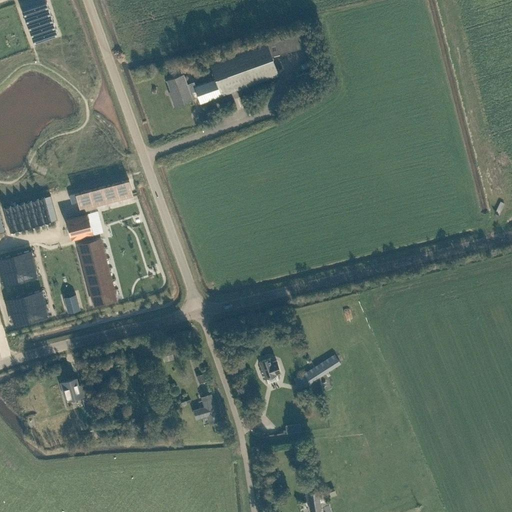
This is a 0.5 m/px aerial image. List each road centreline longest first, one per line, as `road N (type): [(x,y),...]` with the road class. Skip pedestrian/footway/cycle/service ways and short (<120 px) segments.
road 1 (unclassified): [(199,311),(87,0)]
road 2 (unclassified): [(199,311),(511,235)]
road 3 (unclassified): [(253,511),(239,429),(199,311)]
road 4 (unclassified): [(7,361),(199,311)]
